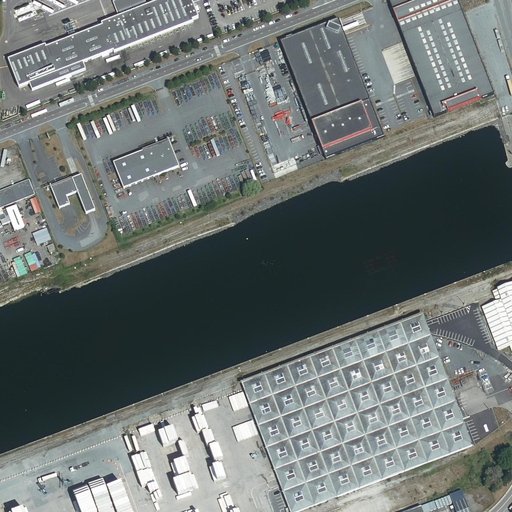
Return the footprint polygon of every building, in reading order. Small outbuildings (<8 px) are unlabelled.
[(46,48),(45,46),(8,61),(19,89),(30,84),(32,91),(86,70),(83,63),(113,52),(114,53),(193,22),(193,21),(198,18),(191,0),(163,0),(146,7),(143,0),(117,0),(112,2),(118,18),(101,24),(102,26),(79,36),(78,33),(68,37),(70,39),(46,48)] [(389,0),(437,115),(438,119),(496,96),(456,0),(389,0)] [(324,160),(385,138),(384,136),(337,21),(280,42),(324,160)] [(179,169),(168,142),(113,164),(124,190),(179,169)] [(96,212),(81,177),(76,178),(51,189),(59,210),(69,206),(66,198),(76,193),(86,216),(91,214),(96,212)] [(35,195),(29,181),(0,192),(0,219),(1,221),(7,219),(6,217),(8,216),(6,210),(4,211),(2,208),(5,207),(35,195)] [(24,228),(16,207),(6,210),(8,216),(14,231),(24,228)] [(56,252),(53,245),(47,248),(50,254),(56,252)] [(511,284),(492,292),(495,299),(499,298),(500,301),(496,303),(482,308),(499,351),(509,347),(511,354),(511,284)] [(292,511),(294,511),(471,446),(428,332),(422,315),(379,331),(243,382),(292,511)] [(461,492),(449,496),(453,505),(464,501),(461,492)] [(468,511),(464,501),(453,505),(455,511),(468,511)]
